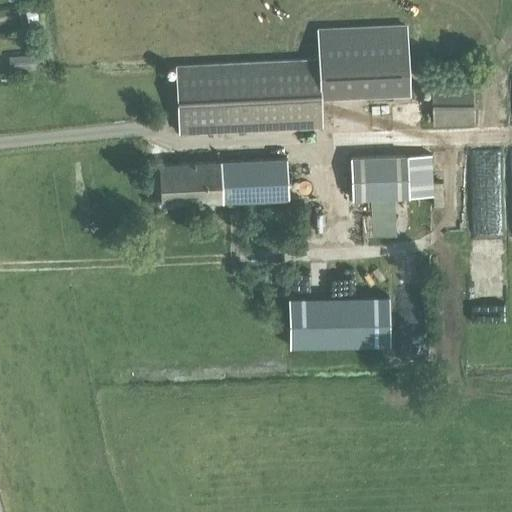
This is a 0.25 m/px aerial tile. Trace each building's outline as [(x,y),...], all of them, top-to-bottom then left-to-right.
[(34,3),(17,6),(21,27),(38,24),(34,3)] [(319,57),(176,64),(179,132),(322,125),(321,95),(409,91),(407,48),(406,23),(317,27),(319,57)] [(32,53),(9,55),(10,69),(35,67),(34,53),(32,53)] [(430,83),(433,124),(473,121),(472,81),(430,83)] [(427,152),(350,156),(352,197),(429,193),(427,152)] [(160,202),(287,197),(285,157),(159,161),(160,202)] [(289,345),(389,342),(388,294),(288,297),(289,345)]
